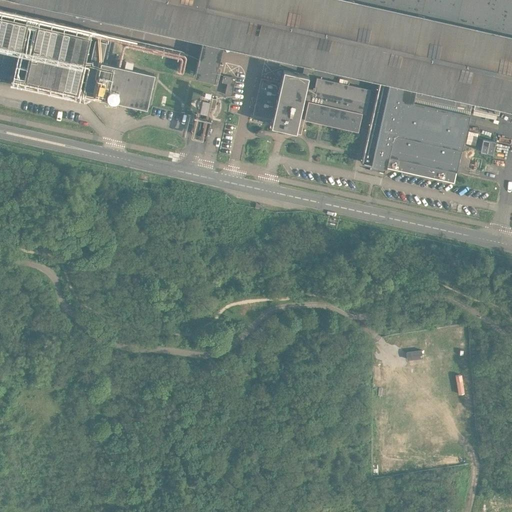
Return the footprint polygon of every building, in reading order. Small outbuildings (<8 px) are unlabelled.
[(511,0),(19,0),(19,3),(84,18),(84,14),(90,15),(90,14),(91,11),(99,13),(97,21),(107,23),(109,15),(181,31),(188,33),(191,33),(197,35),(201,35),(220,40),(230,42),(230,45),(229,49),(250,53),(251,54),(253,47),(305,59),(310,60),(314,61),(316,61),(324,63),(322,71),(373,82),(375,74),(380,75),(376,94),(361,162),(370,164),(369,169),(378,171),(379,166),(385,167),(453,182),(455,173),(460,155),(468,116),(468,115),(472,96),(476,97),(473,108),(497,113),(500,102),(511,105),(510,108),(511,108),(511,0)] [(105,43),(95,40),(83,93),(146,107),(153,74),(101,62),(105,43)] [(260,78),(252,114),(253,114),(253,113),(270,116),(270,117),(272,117),(272,118),(272,119),(272,121),(271,121),(271,122),(270,126),(294,132),(296,124),(302,125),(303,119),(357,131),(361,113),(364,114),(370,89),(317,77),(314,90),(312,89),(305,87),(307,78),(306,78),(310,60),(305,59),(302,74),(283,70),(283,72),(282,72),(280,82),(260,78)] [(231,95),(235,77),(222,75),(221,82),(226,83),(224,94),(231,95)] [(209,105),(214,106),(216,98),(201,96),(199,110),(208,111),(209,105)] [(193,134),(203,137),(208,116),(198,114),(194,127),(195,127),(193,134)] [(482,138),(480,151),(492,153),(494,141),(482,138)]
